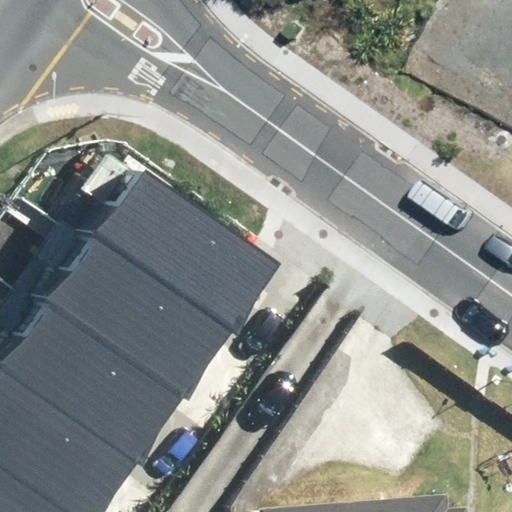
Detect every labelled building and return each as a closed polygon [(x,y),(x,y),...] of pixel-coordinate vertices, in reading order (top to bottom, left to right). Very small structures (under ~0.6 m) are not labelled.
[(511,0),(435,0),(466,22),(447,49),(511,94),(511,0)] [(117,168),(70,232),(255,366),(302,302),(117,168)] [(70,232),(23,296),(208,430),(255,366),(70,232)] [(23,296),(0,328),(0,378),(161,495),(208,430),(23,296)] [(0,378),(0,476),(49,511),(148,511),(161,495),(0,378)] [(49,511),(0,476),(0,511),(49,511)] [(467,511),(467,490),(256,492),(255,511),(467,511)]
